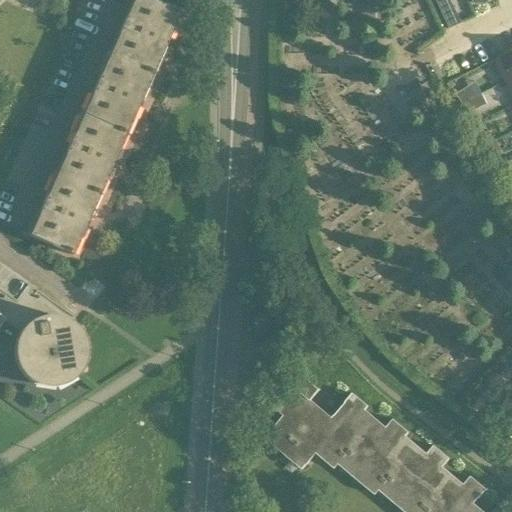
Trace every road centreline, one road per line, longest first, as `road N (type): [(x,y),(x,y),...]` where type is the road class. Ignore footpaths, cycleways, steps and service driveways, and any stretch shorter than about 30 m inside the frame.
road 1 (secondary): [(230,129),(204,511)]
road 2 (secondary): [(230,129),(246,0)]
road 3 (secondary): [(224,0),(230,129)]
